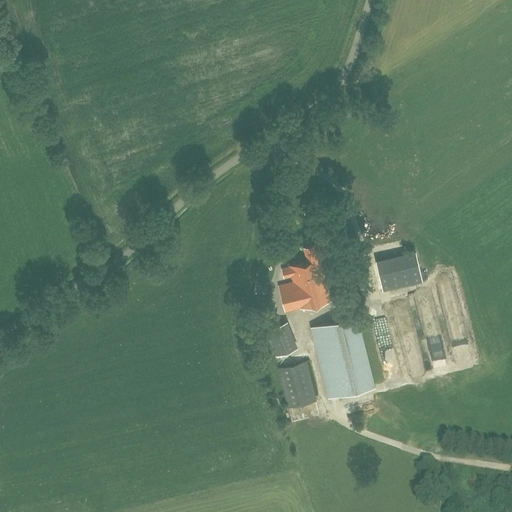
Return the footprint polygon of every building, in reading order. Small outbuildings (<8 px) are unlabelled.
[(289,266),(289,267),(282,269),(284,278),(292,276),(293,282),(279,285),(286,311),(331,300),(316,244),(303,247),(307,262),(289,266)] [(387,290),(425,282),(417,245),(377,253),(379,262),(380,262),(381,270),(378,270),(381,286),(386,285),(387,290)] [(410,310),(399,315),(403,326),(414,321),(410,310)] [(375,317),(381,345),(393,342),(387,314),(375,317)] [(330,396),(371,386),(353,316),(312,327),(330,396)] [(286,321),(265,329),(275,355),(296,347),(286,321)] [(288,407),(315,400),(305,361),(278,368),(288,407)]
